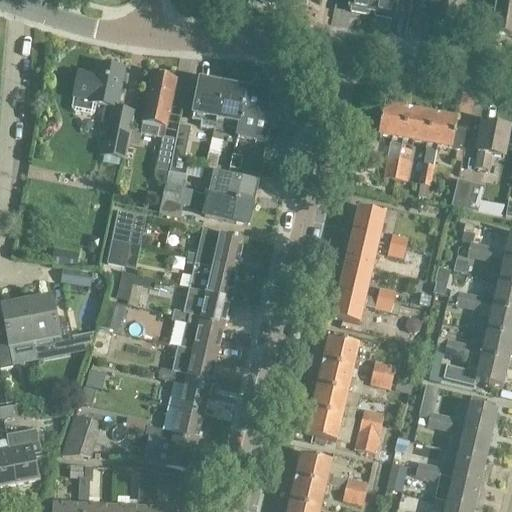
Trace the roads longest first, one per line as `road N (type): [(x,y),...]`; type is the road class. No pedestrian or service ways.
road 1 (residential): [(235,511),(305,212),(305,174),(331,52)]
road 2 (residential): [(0,216),(18,2)]
road 3 (residential): [(511,81),(331,52)]
road 4 (residential): [(331,52),(150,35)]
road 5 (residential): [(150,35),(18,2)]
